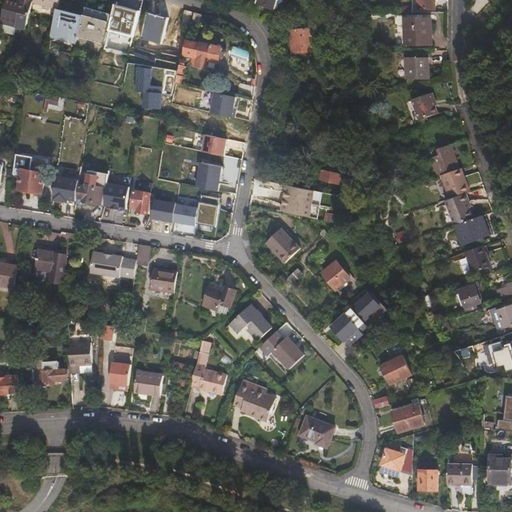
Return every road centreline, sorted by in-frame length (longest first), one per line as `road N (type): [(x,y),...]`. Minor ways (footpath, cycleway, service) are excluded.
road 1 (residential): [(0,427),(150,428),(353,496)]
road 2 (residential): [(174,0),(237,17),(264,48),(231,254)]
road 3 (residential): [(231,254),(363,403),(367,448),(353,496)]
road 4 (residential): [(0,214),(231,254)]
